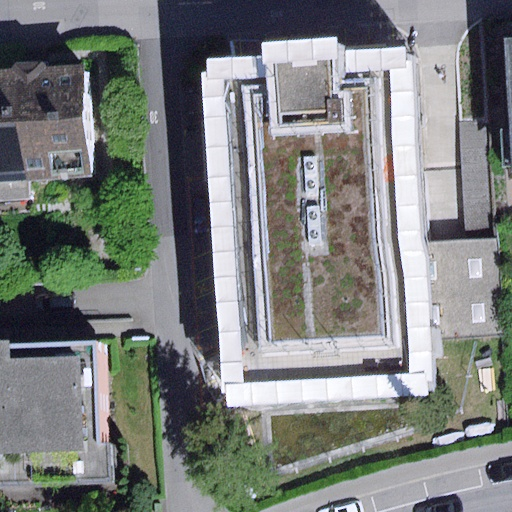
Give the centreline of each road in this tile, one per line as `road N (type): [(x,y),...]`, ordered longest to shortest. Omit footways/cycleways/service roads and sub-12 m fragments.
road 1 (residential): [(188,511),(162,5)]
road 2 (residential): [(162,5),(0,15)]
